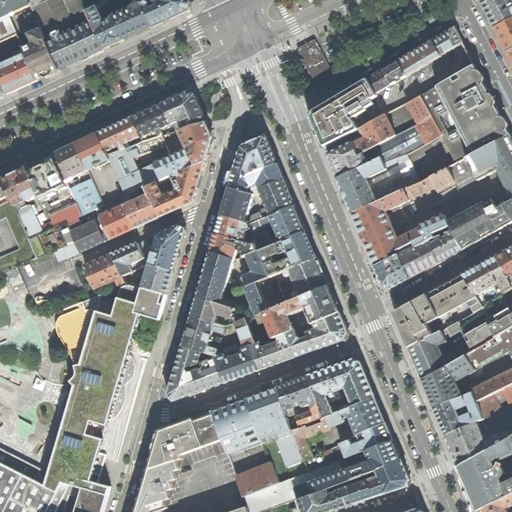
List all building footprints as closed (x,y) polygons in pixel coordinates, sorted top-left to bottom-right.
[(0,0),(0,42),(18,35),(9,13),(31,3),(29,0),(0,0)] [(39,20),(61,69),(83,59),(105,49),(88,11),(83,0),(29,0),(31,3),(39,20)] [(147,1),(146,0),(140,0),(142,3),(141,3),(152,27),(172,18),(190,10),(192,3),(188,0),(154,0),(157,5),(152,7),(150,2),(147,1)] [(488,14),(495,28),(511,19),(511,0),(486,0),(482,2),(488,14)] [(114,45),(125,40),(114,17),(104,22),(99,12),(110,8),(107,1),(101,4),(88,11),(105,49),(114,45)] [(145,30),(152,27),(141,3),(139,2),(135,4),(134,7),(114,16),(114,17),(125,40),(145,30)] [(501,39),(508,52),(511,50),(511,19),(495,28),(501,39)] [(61,69),(39,20),(26,26),(34,44),(24,49),(26,53),(38,80),(49,75),(61,69)] [(445,34),(433,41),(441,55),(463,42),(455,27),(445,34)] [(18,35),(0,42),(0,57),(23,47),(18,35)] [(417,50),(399,61),(407,75),(424,65),(424,66),(441,56),(441,55),(433,41),(417,50)] [(312,43),(299,50),(315,80),(320,77),(330,72),(315,42),(312,43)] [(28,85),(38,80),(26,53),(14,58),(14,61),(8,64),(6,62),(0,64),(0,80),(7,94),(17,90),(16,89),(17,86),(22,84),(25,82),(28,83),(28,85)] [(392,65),(384,70),(392,83),(392,84),(397,81),(396,79),(401,76),(402,78),(407,75),(399,61),(392,65)] [(475,65),(422,97),(432,116),(443,136),(430,142),(432,145),(443,139),(456,163),(466,158),(511,135),(493,101),(475,65)] [(376,75),(369,79),(376,93),(392,83),(384,70),(376,75)] [(362,105),(371,100),(378,96),(377,95),(376,93),(369,79),(353,89),(362,105)] [(374,104),(371,100),(362,105),(353,89),(338,97),(322,107),(316,111),(319,116),(313,118),(319,132),(325,146),(360,129),(378,119),(374,112),(374,104)] [(178,98),(164,104),(173,124),(176,131),(180,130),(180,131),(207,122),(200,107),(195,96),(188,93),(178,98)] [(413,113),(419,124),(432,116),(422,97),(408,105),(413,113)] [(149,111),(133,118),(142,138),(157,131),(159,135),(161,135),(163,135),(163,133),(161,129),(173,124),(164,104),(149,111)] [(377,146),(396,135),(387,115),(378,119),(360,129),(362,132),(364,137),(354,141),(359,155),(377,146)] [(334,166),(339,179),(369,164),(382,158),(384,163),(403,156),(408,154),(430,142),(443,136),(432,116),(419,124),(396,135),(377,146),(359,155),(354,141),(329,154),(334,166)] [(116,126),(99,134),(108,155),(126,148),(124,144),(137,138),(139,143),(144,142),(142,138),(133,118),(116,126)] [(211,131),(207,122),(180,131),(189,150),(154,165),(161,181),(172,176),(206,162),(207,158),(214,137),(211,131)] [(88,139),(77,144),(89,170),(110,160),(108,155),(99,134),(88,139)] [(364,238),(376,266),(394,257),(393,255),(391,253),(397,250),(398,250),(399,249),(401,254),(410,249),(408,245),(414,242),(416,247),(426,242),(426,241),(434,238),(432,234),(447,228),(449,232),(452,230),(463,250),(505,227),(511,222),(511,137),(511,135),(466,158),(478,181),(500,170),(511,192),(511,201),(498,209),(492,199),(448,222),(445,215),(421,226),(420,229),(398,239),(387,211),(411,201),(410,199),(436,186),(438,190),(455,182),(447,168),(416,185),(354,213),(364,238)] [(126,148),(108,155),(110,160),(127,196),(129,195),(146,188),(157,183),(161,181),(154,165),(138,172),(132,159),(167,146),(163,136),(144,142),(139,143),(126,148)] [(236,167),(235,172),(248,176),(257,173),(254,166),(258,164),(261,171),(278,164),(273,151),(266,136),(242,146),(236,167)] [(65,150),(55,155),(66,181),(89,170),(77,144),(65,150)] [(41,162),(29,168),(41,194),(44,200),(58,194),(56,191),(69,185),(66,181),(55,155),(41,162)] [(346,196),(354,213),(416,185),(403,156),(384,163),(382,158),(369,164),(339,179),(346,196)] [(200,184),(206,162),(172,176),(178,190),(164,197),(157,183),(146,188),(150,195),(161,217),(195,202),(200,184)] [(233,179),(230,187),(248,193),(250,193),(260,188),(284,179),(281,171),(278,164),(261,171),(257,173),(248,176),(235,172),(233,179)] [(13,200),(16,205),(24,201),(28,200),(28,201),(29,201),(35,199),(35,197),(41,194),(29,168),(15,174),(3,180),(11,195),(13,200)] [(69,187),(76,202),(83,215),(92,211),(105,205),(92,176),(69,187)] [(289,190),(284,179),(260,188),(268,208),(260,212),(261,213),(253,216),(251,223),(251,224),(296,205),(289,190)] [(0,181),(0,202),(1,206),(7,203),(5,198),(11,195),(3,180),(0,181)] [(226,201),(222,215),(247,223),(255,194),(250,193),(248,193),(230,187),(226,201)] [(127,196),(122,198),(125,203),(132,200),(129,195),(127,196)] [(153,221),(161,217),(150,195),(125,206),(135,228),(153,221)] [(0,221),(7,218),(21,249),(0,257),(0,272),(4,271),(17,266),(38,257),(30,239),(16,205),(13,200),(7,203),(1,206),(0,206),(0,221)] [(24,201),(16,205),(30,239),(38,235),(43,233),(31,206),(28,205),(26,206),(24,201)] [(50,214),(53,221),(56,227),(59,226),(68,222),(78,217),(83,215),(76,202),(50,214)] [(260,251),(307,232),(301,218),(296,205),(251,224),(250,224),(252,229),(257,243),(260,251)] [(123,234),(135,228),(125,206),(96,219),(106,242),(123,234)] [(93,247),(106,242),(96,219),(92,211),(83,215),(78,217),(83,227),(72,231),(68,222),(59,226),(68,245),(76,241),(81,252),(93,247)] [(219,224),(217,233),(245,242),(247,233),(246,231),(252,229),(250,224),(249,223),(247,223),(222,215),(219,224)] [(43,226),(46,232),(56,227),(53,221),(43,226)] [(181,225),(159,235),(150,264),(174,272),(180,251),(187,230),(181,225)] [(54,252),(68,245),(59,226),(56,227),(46,232),(43,233),(38,235),(30,239),(38,257),(46,254),(54,252)] [(453,255),(463,250),(452,230),(449,232),(435,238),(431,240),(441,262),(453,255)] [(271,277),(287,271),(318,258),(312,245),(307,232),(260,251),(271,277)] [(214,242),(211,251),(236,259),(238,249),(239,246),(242,247),(242,246),(247,248),(246,251),(244,257),(248,256),(260,251),(257,243),(254,244),(245,242),(217,233),(214,242)] [(147,240),(139,243),(144,256),(151,253),(152,250),(147,240)] [(424,271),(441,262),(431,240),(426,242),(416,247),(410,249),(401,254),(400,254),(410,278),(424,271)] [(60,263),(81,252),(76,241),(68,245),(54,252),(60,263)] [(127,248),(114,254),(124,276),(134,272),(131,265),(145,259),(144,256),(139,243),(127,248)] [(208,262),(205,273),(229,281),(236,259),(211,251),(208,262)] [(246,287),(271,277),(260,251),(248,256),(254,271),(252,274),(238,279),(241,285),(246,287)] [(497,257),(511,282),(511,259),(507,251),(497,257)] [(101,259),(86,266),(95,288),(117,279),(120,286),(127,283),(124,276),(114,254),(113,253),(101,259)] [(384,286),(391,289),(400,284),(410,278),(400,254),(397,255),(400,261),(396,262),(395,257),(394,257),(376,266),(380,277),(384,286)] [(505,294),(511,288),(511,282),(497,257),(483,264),(463,275),(476,296),(498,283),(503,291),(498,294),(500,296),(502,295),(504,293),(505,294)] [(324,272),(318,258),(287,271),(286,274),(287,276),(289,277),(291,276),(292,274),(300,293),(298,292),(295,293),(295,295),(295,297),(298,298),(329,286),(324,272)] [(171,283),(174,272),(150,264),(143,288),(167,295),(171,283)] [(130,284),(134,272),(124,276),(127,283),(130,284)] [(202,284),(198,296),(222,304),(229,281),(205,273),(202,284)] [(403,331),(410,348),(434,335),(428,325),(469,303),(474,313),(483,307),(476,296),(463,275),(455,280),(408,305),(400,310),(397,317),(403,331)] [(259,314),(282,305),(271,277),(246,287),(257,315),(259,314)] [(100,453),(107,432),(110,420),(129,354),(141,314),(160,320),(167,295),(143,288),(130,284),(127,283),(120,286),(103,294),(90,337),(86,352),(83,353),(82,354),(81,356),(80,358),(80,360),(81,362),(82,365),(78,366),(76,360),(74,360),(76,367),(72,382),(76,386),(65,424),(50,473),(47,486),(0,462),(0,511),(56,511),(59,508),(64,511),(70,495),(81,498),(76,511),(103,511),(105,507),(111,486),(99,483),(106,455),(100,453)] [(335,300),(329,286),(298,298),(282,305),(259,314),(269,339),(279,336),(287,333),(295,330),(289,316),(306,309),(313,324),(315,324),(340,312),(335,300)] [(103,294),(90,299),(91,302),(88,303),(87,305),(85,306),(84,309),(84,311),(84,312),(86,314),(80,322),(79,321),(78,323),(77,326),(77,328),(77,329),(78,331),(79,334),(81,335),(84,337),(87,337),(90,337),(103,294)] [(460,322),(443,331),(447,340),(462,332),(473,351),(502,334),(511,328),(511,311),(502,295),(500,296),(483,307),(474,313),(460,322)] [(195,306),(192,316),(217,323),(219,314),(233,318),(236,311),(237,309),(222,304),(198,296),(195,306)] [(90,299),(78,304),(80,309),(71,313),(63,316),(62,316),(61,317),(59,319),(58,322),(57,325),(57,328),(58,331),(59,335),(61,338),(66,345),(74,360),(76,360),(78,366),(82,365),(81,362),(80,360),(80,358),(81,356),(82,354),(83,353),(86,352),(90,337),(87,337),(84,337),(81,335),(79,334),(78,331),(77,329),(77,328),(77,326),(78,323),(79,321),(80,322),(86,314),(84,312),(84,311),(84,309),(85,306),(87,305),(88,303),(91,302),(90,299)] [(71,313),(80,309),(78,304),(70,308),(71,313)] [(242,313),(236,311),(233,318),(235,323),(236,322),(240,321),(242,313)] [(345,323),(340,312),(315,324),(317,329),(307,333),(309,337),(303,339),(298,337),(298,336),(302,335),(300,329),(295,330),(287,333),(296,357),(323,348),(346,339),(349,333),(345,323)] [(188,331),(184,347),(203,352),(218,356),(220,350),(210,347),(212,340),(215,341),(216,338),(213,336),(215,330),(224,333),(226,326),(217,323),(192,316),(188,331)] [(248,318),(240,321),(236,322),(246,347),(252,345),(258,343),(248,318)] [(511,328),(502,334),(510,350),(511,353),(511,328)] [(447,340),(443,331),(434,335),(410,348),(417,364),(423,380),(448,367),(440,348),(448,344),(447,343),(448,342),(447,340)] [(280,363),(296,357),(287,333),(279,336),(281,342),(263,348),(261,342),(258,343),(252,345),(261,370),(280,363)] [(473,351),(470,353),(474,361),(477,359),(482,367),(482,366),(510,350),(502,334),(473,351)] [(244,376),(261,370),(252,345),(246,347),(244,348),(245,352),(227,359),(225,354),(216,357),(225,383),(244,376)] [(180,357),(176,372),(188,368),(200,364),(203,352),(184,347),(180,357)] [(474,361),(470,353),(448,367),(423,380),(429,393),(435,408),(463,397),(459,388),(465,385),(462,380),(483,367),(482,366),(482,367),(477,359),(474,361)] [(129,354),(110,420),(112,420),(113,420),(116,418),(117,417),(120,413),(122,409),(124,404),(125,401),(126,399),(126,395),(127,392),(126,388),(127,386),(128,384),(129,382),(131,380),(132,379),(133,377),(134,376),(135,373),(136,370),(136,367),(135,364),(135,362),(133,359),(131,356),(129,354)] [(169,396),(175,401),(202,391),(225,383),(216,357),(203,361),(205,367),(189,373),(188,368),(176,372),(169,396)] [(333,368),(310,376),(324,417),(325,418),(335,414),(330,402),(349,394),(354,406),(376,397),(369,380),(362,363),(354,360),(333,368)] [(475,393),(478,402),(503,390),(511,385),(511,370),(473,390),(475,393)] [(294,382),(279,387),(289,415),(289,417),(296,414),(294,408),(301,405),(304,407),(312,404),(314,411),(308,413),(297,417),(300,426),(324,417),(310,376),(294,382)] [(511,385),(503,390),(510,404),(511,403),(511,385)] [(63,423),(65,424),(76,386),(65,399),(63,402),(61,406),(59,411),(59,415),(59,418),(60,420),(61,421),(63,423)] [(263,393),(249,398),(262,435),(275,430),(288,468),(304,462),(293,430),(291,423),(289,417),(289,415),(279,387),(263,393)] [(511,407),(510,404),(503,390),(478,402),(485,420),(511,409),(511,407)] [(475,393),(463,398),(463,397),(435,408),(440,420),(446,435),(480,421),(485,420),(478,402),(475,393)] [(382,411),(376,397),(354,406),(335,414),(325,418),(293,430),(304,462),(308,472),(328,464),(329,465),(340,461),(347,459),(342,445),(321,453),(314,436),(346,424),(344,418),(345,418),(345,416),(346,416),(345,413),(348,412),(357,436),(359,435),(387,423),(382,411)] [(232,404),(213,411),(224,439),(227,449),(235,446),(236,449),(237,450),(238,451),(239,452),(241,452),(242,452),(265,443),(262,435),(249,398),(232,404)] [(153,450),(147,471),(177,461),(182,459),(181,455),(224,439),(213,411),(186,421),(158,431),(153,450)] [(511,436),(511,429),(485,441),(478,424),(481,423),(480,421),(446,435),(453,450),(459,466),(511,436)] [(390,431),(387,423),(359,435),(360,437),(359,438),(360,441),(353,444),(352,440),(341,444),(342,445),(347,459),(367,451),(394,440),(390,431)] [(511,436),(459,466),(469,489),(478,511),(506,498),(511,493),(511,436)] [(398,450),(394,440),(367,451),(371,460),(343,471),(340,461),(329,465),(328,464),(308,472),(280,483),(245,497),(248,507),(249,511),(264,511),(298,499),(299,500),(328,490),(328,489),(357,478),(369,473),(375,471),(377,471),(402,460),(398,450)] [(0,462),(47,486),(50,473),(0,447),(0,462)] [(351,487),(351,488),(356,504),(408,486),(411,480),(407,471),(402,460),(377,471),(375,471),(369,473),(370,477),(374,478),(379,476),(381,479),(373,482),(373,481),(370,480),(360,483),(358,485),(357,484),(351,487)] [(163,511),(163,510),(168,508),(166,500),(171,498),(168,490),(174,489),(172,481),(177,479),(174,471),(180,469),(177,461),(147,471),(149,478),(144,480),(147,488),(142,490),(143,493),(144,497),(139,499),(141,507),(136,509),(136,511),(163,511)] [(245,497),(280,483),(272,463),(238,477),(245,497)] [(330,511),(356,504),(351,488),(348,488),(330,494),(329,490),(328,490),(299,500),(301,506),(291,509),(292,511),(330,511)] [(478,511),(511,511),(511,493),(506,498),(478,511)]
